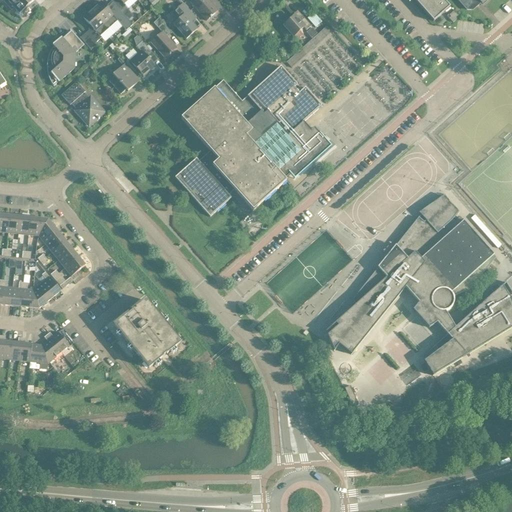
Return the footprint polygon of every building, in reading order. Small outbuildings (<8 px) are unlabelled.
[(22,0),(2,0),(11,10),(14,8),(19,14),(28,6),(22,0)] [(128,0),(111,0),(116,6),(120,11),(125,6),(124,4),(128,0)] [(192,0),(190,2),(207,21),(218,11),(208,0),(192,0)] [(413,0),(433,22),(450,7),(443,0),(413,0)] [(487,0),(458,0),(467,10),(472,10),(481,2),(483,4),(487,0)] [(101,2),(92,10),(108,28),(117,20),(119,22),(125,17),(120,11),(116,6),(110,11),(101,2)] [(196,18),(183,4),(172,13),(178,20),(173,25),(186,39),(197,30),(191,23),(196,18)] [(108,28),(92,10),(83,18),(92,27),(86,33),(95,43),(102,37),(100,36),(108,28)] [(313,25),(317,22),(311,11),(306,14),(313,25)] [(294,16),(284,26),(294,36),(303,28),(306,30),(311,26),(304,18),(299,22),(294,16)] [(153,23),(158,28),(162,33),(151,43),(165,58),(176,48),(167,37),(172,33),(158,18),(153,23)] [(326,27),(293,56),(299,62),(331,33),(326,27)] [(311,38),(317,33),(312,27),(306,32),(311,38)] [(86,33),(79,39),(71,31),(62,39),(61,38),(52,45),(53,47),(75,53),(85,44),(91,50),(97,45),(95,43),(86,33)] [(141,51),(137,54),(133,49),(126,55),(130,60),(130,61),(144,77),(155,67),(146,57),(152,52),(142,41),(136,46),(141,51)] [(75,53),(53,47),(51,51),(49,55),(47,60),(47,65),(47,70),(48,75),(49,78),(50,82),(52,84),(53,86),(58,82),(74,68),(75,53)] [(140,81),(125,64),(113,75),(114,77),(109,82),(120,94),(126,89),(127,91),(140,81)] [(196,158),(175,177),(174,177),(210,217),(231,198),(229,195),(234,190),(237,193),(253,211),(286,181),(285,179),(290,175),(294,179),(331,146),(314,128),(311,131),(303,122),(321,106),(305,88),(302,90),(298,87),(302,83),(289,68),(285,71),(280,67),(248,96),(247,97),(242,102),(223,81),(181,118),(210,151),(199,161),(196,158)] [(76,110),(89,99),(84,93),(85,92),(76,82),(61,95),(70,105),(71,104),(76,110)] [(90,98),(89,99),(76,110),(77,110),(75,111),(89,126),(104,113),(90,98)] [(341,323),(339,320),(325,332),(334,351),(339,345),(351,355),(405,287),(419,302),(413,310),(429,328),(437,323),(447,335),(426,354),(429,358),(424,361),(433,376),(462,358),(468,352),(469,354),(511,327),(511,292),(506,282),(455,328),(445,311),(449,310),(451,307),(453,304),(454,300),(453,297),(468,291),(496,257),(460,217),(454,222),(452,220),(458,212),(444,195),(419,213),(426,220),(424,222),(418,217),(385,258),(387,260),(378,268),(352,300),(358,308),(341,323)] [(0,214),(0,215),(0,232),(8,233),(10,216),(0,214)] [(471,218),(482,230),(486,227),(475,215),(471,218)] [(20,217),(10,216),(8,233),(18,234),(20,217)] [(30,218),(20,217),(18,234),(28,235),(30,218)] [(30,218),(28,235),(37,236),(39,219),(30,218)] [(48,219),(39,219),(37,236),(38,236),(39,238),(53,226),(48,219)] [(53,226),(39,238),(45,244),(59,233),(53,226)] [(500,243),(490,231),(486,235),(496,247),(500,243)] [(65,241),(59,233),(45,244),(51,253),(65,241)] [(65,241),(51,253),(58,261),(72,249),(65,241)] [(72,249),(58,261),(65,269),(78,257),(72,249)] [(85,265),(78,257),(65,269),(71,277),(85,265)] [(46,280),(39,285),(50,299),(60,291),(45,272),(41,275),(46,280)] [(3,281),(0,305),(11,306),(13,288),(6,288),(7,281),(3,281)] [(18,289),(13,288),(11,306),(21,307),(23,283),(19,282),(18,289)] [(23,283),(21,307),(30,308),(32,290),(27,290),(27,283),(23,283)] [(50,299),(39,285),(33,290),(44,304),(50,299)] [(32,290),(30,308),(38,309),(44,304),(33,290),(32,290)] [(180,343),(155,312),(145,300),(132,311),(133,312),(128,316),(127,315),(114,326),(148,368),(161,358),(161,357),(166,353),(166,354),(180,343)] [(397,327),(389,334),(399,345),(407,338),(397,327)] [(50,333),(47,335),(61,353),(69,346),(58,332),(53,337),(50,333)] [(61,353),(47,335),(44,337),(47,341),(42,346),(47,364),(61,353)] [(5,336),(1,336),(0,348),(0,359),(9,360),(11,342),(5,342),(5,336)] [(11,342),(9,360),(19,361),(22,338),(18,338),(17,343),(11,342)] [(22,338),(19,361),(29,362),(31,344),(25,344),(25,339),(22,338)] [(42,346),(31,344),(29,362),(47,364),(42,346)] [(350,386),(345,388),(353,407),(358,404),(350,386)]
